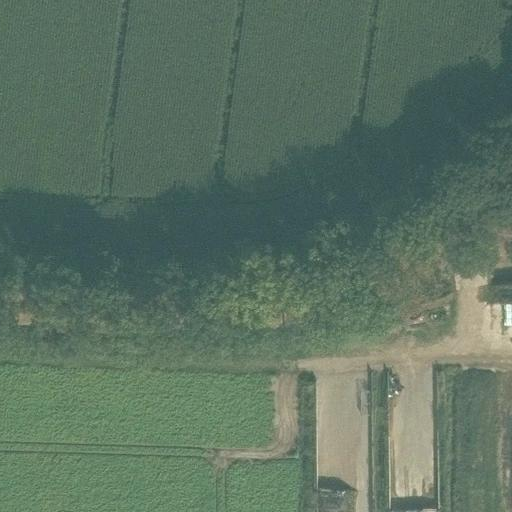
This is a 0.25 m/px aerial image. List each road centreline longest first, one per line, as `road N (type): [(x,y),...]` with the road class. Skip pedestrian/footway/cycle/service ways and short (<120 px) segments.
road 1 (track): [(511,256),(449,262),(255,308),(0,300)]
road 2 (track): [(511,164),(381,278)]
